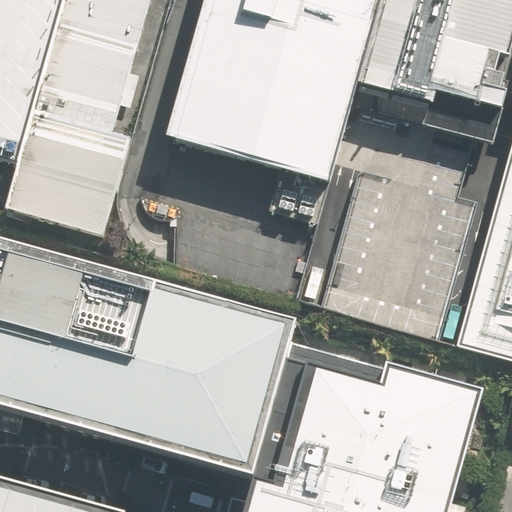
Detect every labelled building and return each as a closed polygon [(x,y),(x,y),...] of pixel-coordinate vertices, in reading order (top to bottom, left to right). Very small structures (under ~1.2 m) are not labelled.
[(0,0),(0,164),(18,170),(65,0),(0,0)] [(103,239),(131,141),(112,136),(151,0),(65,0),(18,170),(4,211),(103,239)] [(205,0),(167,141),(327,185),(358,73),(475,105),(503,0),(205,0)] [(511,138),(454,349),(511,364),(511,138)] [(295,329),(0,243),(0,412),(9,415),(257,484),(293,338),(295,329)] [(451,511),(486,393),(293,338),(257,484),(250,511),(451,511)] [(511,511),(511,438),(490,511),(511,511)] [(104,511),(0,482),(0,511),(104,511)]
